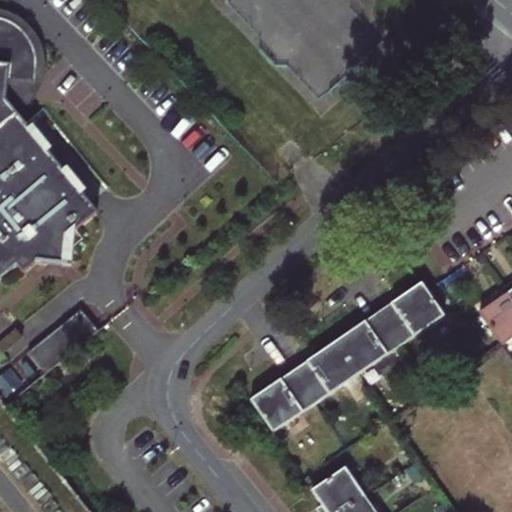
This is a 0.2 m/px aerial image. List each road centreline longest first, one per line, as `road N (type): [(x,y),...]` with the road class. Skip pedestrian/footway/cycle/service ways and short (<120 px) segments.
road 1 (residential): [(511,54),(175,367),(168,387),(174,421),(245,511)]
road 2 (unknown): [(398,157),(400,253),(351,298),(316,325),(238,302)]
